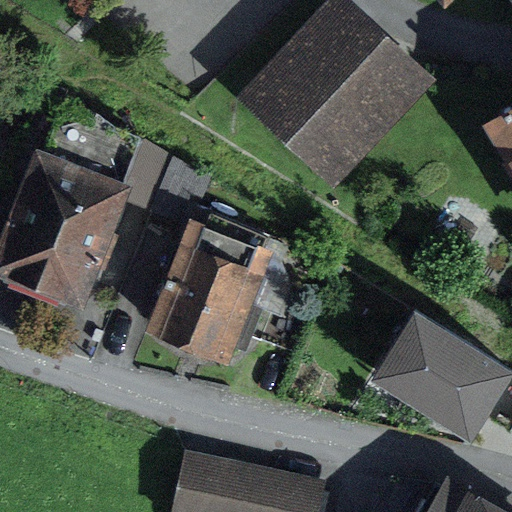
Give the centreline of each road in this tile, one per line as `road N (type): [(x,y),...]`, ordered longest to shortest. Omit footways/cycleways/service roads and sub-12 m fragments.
road 1 (residential): [(0,350),(277,431),(511,478)]
road 2 (residential): [(389,0),(476,40),(511,39)]
